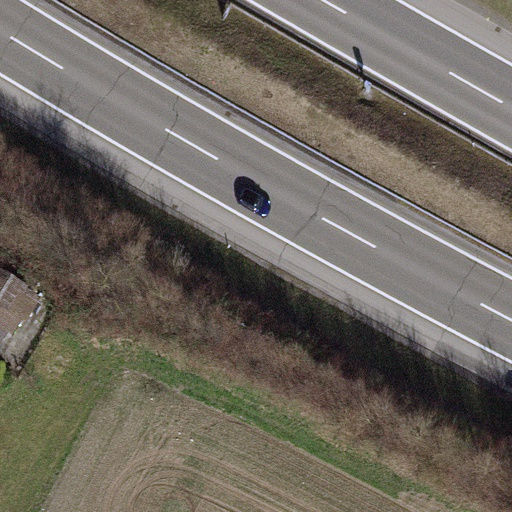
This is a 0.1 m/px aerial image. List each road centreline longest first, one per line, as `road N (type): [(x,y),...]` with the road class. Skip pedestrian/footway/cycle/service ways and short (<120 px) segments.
road 1 (motorway): [(0,32),(511,323)]
road 2 (motorway): [(511,104),(328,0)]
